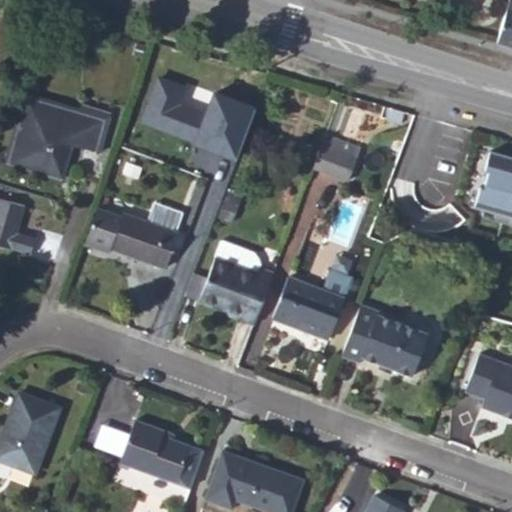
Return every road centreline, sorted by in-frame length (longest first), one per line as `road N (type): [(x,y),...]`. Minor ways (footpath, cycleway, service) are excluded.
road 1 (residential): [(511,488),(105,344),(45,329),(0,342)]
road 2 (secondary): [(172,0),(511,98)]
